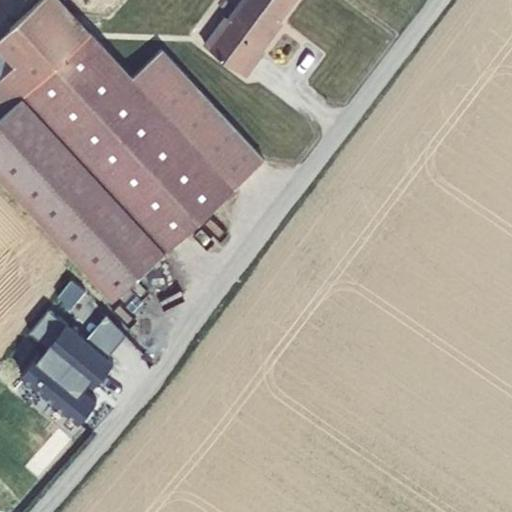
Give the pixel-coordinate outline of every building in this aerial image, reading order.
[(0,45),(4,49),(23,70),(78,18),(61,0),(11,0),(0,11),(0,45)] [(253,37),(280,0),(229,0),(223,9),(217,10),(199,35),(240,66),(259,41),(253,37)] [(0,91),(0,172),(104,283),(223,171),(119,62),(78,18),(23,70),(0,91)] [(149,34),(119,62),(223,171),(252,143),(149,34)] [(0,52),(0,91),(23,70),(4,49),(0,52)] [(19,373),(82,417),(100,391),(91,384),(131,328),(105,310),(89,332),(49,304),(33,326),(46,335),(19,373)]
